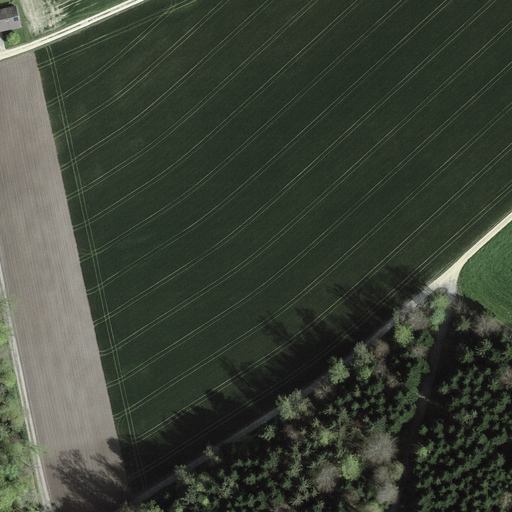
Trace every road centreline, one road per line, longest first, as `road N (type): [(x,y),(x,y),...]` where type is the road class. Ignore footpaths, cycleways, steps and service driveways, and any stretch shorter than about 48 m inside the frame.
road 1 (track): [(118,511),(303,397),(511,219)]
road 2 (track): [(393,511),(457,268)]
road 3 (track): [(0,280),(46,511)]
road 4 (track): [(142,0),(0,59)]
